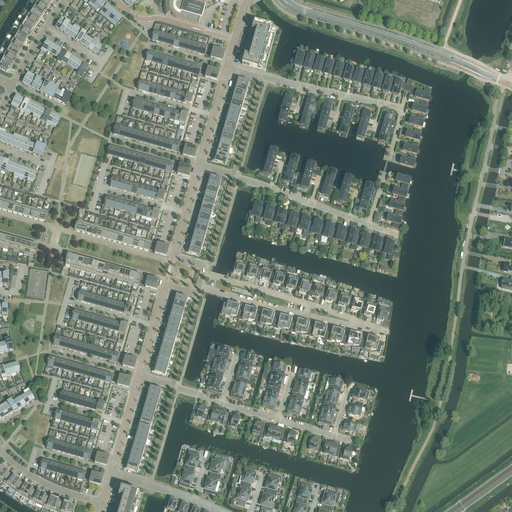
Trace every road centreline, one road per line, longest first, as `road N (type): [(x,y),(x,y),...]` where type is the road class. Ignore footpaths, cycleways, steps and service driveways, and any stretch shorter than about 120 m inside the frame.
road 1 (track): [(460,287),(445,389),(393,511)]
road 2 (tertiary): [(503,82),(283,0)]
road 3 (residential): [(460,287),(503,82)]
road 4 (residential): [(199,286),(351,321)]
road 5 (residential): [(351,321),(203,272)]
